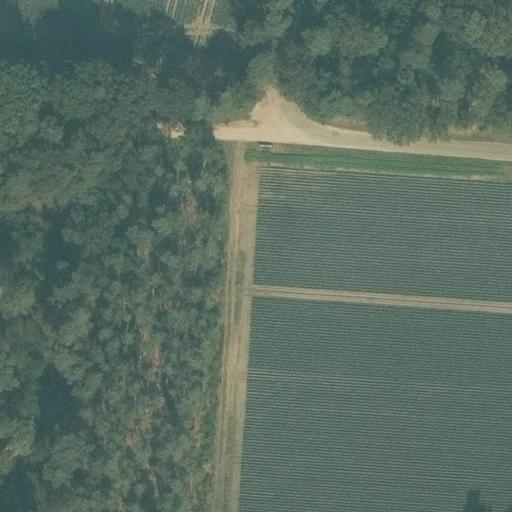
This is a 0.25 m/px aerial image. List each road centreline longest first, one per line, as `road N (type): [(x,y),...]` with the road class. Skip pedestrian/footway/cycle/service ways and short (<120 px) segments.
road 1 (track): [(0,119),(260,133)]
road 2 (unclassified): [(260,133),(511,151)]
road 3 (unclassified): [(260,133),(292,0)]
